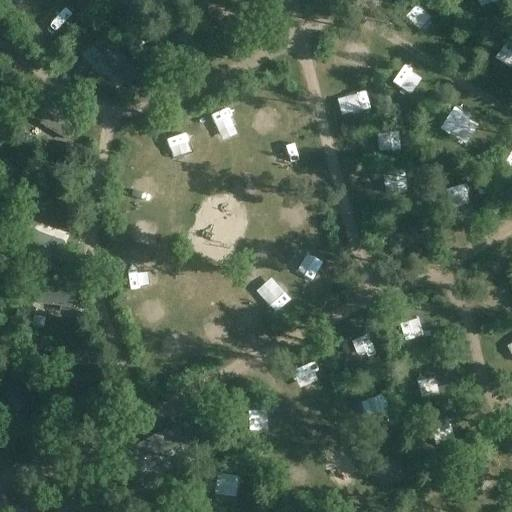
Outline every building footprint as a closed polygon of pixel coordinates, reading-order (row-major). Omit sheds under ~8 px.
[(220,15),(253,33),(261,20),(228,2),(220,15)] [(183,21),(168,29),(187,68),(204,62),(183,21)] [(105,41),(101,36),(92,44),(96,49),(105,41)] [(98,51),(104,59),(101,61),(107,67),(109,65),(127,86),(139,75),(110,41),(98,51)] [(400,105),(412,97),(404,85),(393,92),(400,105)] [(78,126),(41,103),(31,119),(69,142),(78,126)] [(468,131),(462,138),(476,151),(482,144),(468,131)] [(0,176),(9,162),(0,157),(0,176)] [(17,169),(10,164),(2,176),(10,180),(17,169)] [(59,237),(21,224),(16,238),(54,251),(59,237)] [(34,303),(77,308),(79,292),(36,287),(34,303)] [(417,336),(398,343),(406,366),(426,358),(417,336)] [(52,368),(99,364),(98,348),(50,353),(52,368)] [(0,385),(1,390),(12,387),(9,378),(0,380),(0,385)] [(63,379),(55,380),(57,393),(65,392),(63,379)] [(14,393),(2,396),(11,432),(23,429),(14,393)] [(179,423),(121,454),(136,482),(194,450),(179,423)] [(225,488),(218,502),(229,507),(235,492),(225,488)]
